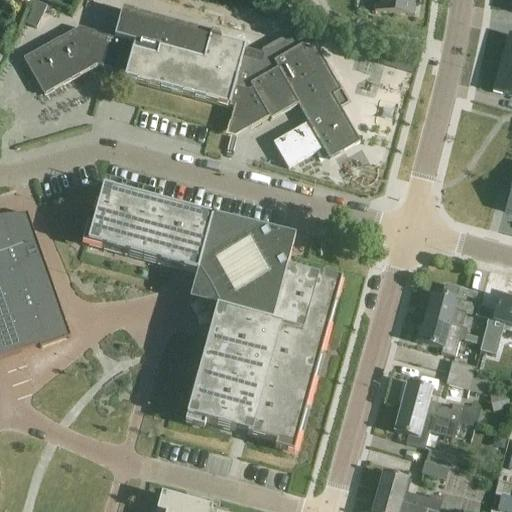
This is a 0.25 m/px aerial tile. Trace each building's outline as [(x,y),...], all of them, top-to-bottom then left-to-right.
[(376,0),(377,0),(375,14),(405,17),(414,18),(416,5),(416,0),(376,0)] [(224,42),(212,39),(210,38),(211,37),(122,13),(115,40),(80,31),(25,62),(45,98),(98,68),(127,76),(125,82),(234,111),(230,125),(231,125),(232,125),(249,130),(268,120),(269,123),(299,107),(331,161),(360,145),(341,111),(333,98),(342,94),(316,48),(306,54),(302,47),(298,49),(292,40),(286,38),(262,52),(260,60),(256,62),(244,60),(245,57),(246,53),(247,52),(223,45),(224,42)] [(511,67),(511,36),(508,35),(500,64),(511,67)] [(511,98),(511,67),(500,64),(492,92),(511,98)] [(273,146),(287,171),(320,152),(306,127),(273,146)] [(511,176),(502,213),(511,215),(511,176)] [(295,451),(340,288),(287,273),(291,259),(278,255),(281,241),(103,192),(88,248),(197,278),(217,312),(186,421),(295,451)] [(40,350),(70,339),(27,216),(0,218),(0,360),(39,347),(40,350)] [(426,320),(451,326),(462,329),(466,315),(473,316),(475,307),(478,296),(445,287),(442,297),(433,294),(426,320)] [(480,308),(477,318),(487,321),(482,341),(480,347),(479,353),(480,354),(495,358),(500,338),(505,340),(511,341),(511,303),(510,303),(500,300),(497,312),(480,308)] [(451,328),(451,326),(426,320),(419,345),(442,351),(441,356),(454,360),(459,341),(464,343),(466,337),(467,332),(451,328)] [(466,337),(464,343),(480,347),(482,341),(466,337)] [(450,376),(473,383),(476,371),(453,365),(450,376)] [(405,388),(407,374),(395,372),(393,387),(405,388)] [(488,399),(492,387),(473,383),(450,376),(446,388),(488,399)] [(447,422),(475,430),(480,414),(462,409),(462,410),(452,408),(450,413),(438,409),(438,407),(429,405),(432,392),(408,386),(401,410),(447,422)] [(501,413),(511,409),(511,393),(497,398),(501,413)] [(475,431),(475,430),(447,422),(401,410),(394,434),(408,438),(406,447),(425,452),(430,435),(454,442),(458,426),(475,431)] [(427,465),(449,471),(453,472),(455,462),(456,460),(430,453),(427,465)] [(455,462),(453,472),(463,475),(466,464),(455,462)] [(449,471),(427,465),(425,465),(422,477),(446,484),(449,471)] [(345,475),(338,504),(349,506),(351,494),(372,499),(376,482),(345,475)] [(383,475),(376,498),(426,511),(440,511),(443,502),(430,499),(429,503),(406,497),(410,484),(407,484),(408,482),(383,475)] [(511,500),(501,497),(499,505),(511,508),(511,500)] [(426,511),(376,498),(372,511),(426,511)] [(211,511),(212,508),(213,508),(213,506),(185,499),(184,506),(167,501),(164,500),(160,511),(211,511)]
